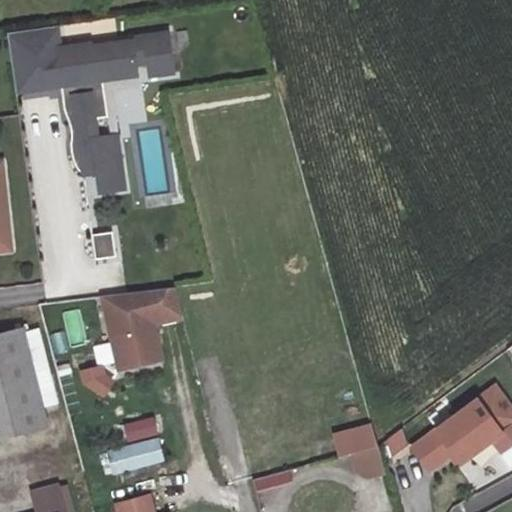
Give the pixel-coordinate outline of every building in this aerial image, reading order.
[(44,27),(0,32),(0,68),(4,93),(48,87),(89,82),(123,77),(122,66),(135,64),(137,78),(160,75),(155,34),(117,39),(118,42),(78,47),(78,44),(55,48),(55,49),(47,50),(44,27)] [(89,82),(48,87),(48,91),(50,100),(50,106),(51,108),(52,113),(53,118),(55,126),(57,131),(58,134),(58,140),(57,146),(57,150),(58,155),(59,160),(61,164),(62,166),(64,169),(66,173),(81,171),(84,194),(110,191),(102,137),(84,140),(81,120),(94,119),(89,82)] [(103,233),(83,235),(86,255),(106,253),(103,233)] [(161,286),(93,295),(109,368),(149,359),(141,324),(167,318),(161,286)] [(23,327),(0,330),(0,425),(41,418),(23,327)] [(478,390),(397,452),(413,474),(437,456),(444,466),(476,442),(485,454),(509,436),(500,424),(502,422),(478,390)] [(125,443),(158,435),(153,417),(121,426),(125,443)] [(145,444),(99,456),(104,476),(150,463),(145,444)] [(511,446),(502,453),(511,467),(511,466),(511,446)] [(362,450),(336,457),(341,475),(349,472),(351,481),(369,476),(362,450)] [(255,490),(289,483),(287,472),(253,479),(255,490)] [(56,511),(51,487),(23,492),(26,511),(56,511)] [(146,511),(143,500),(110,510),(110,511),(146,511)]
